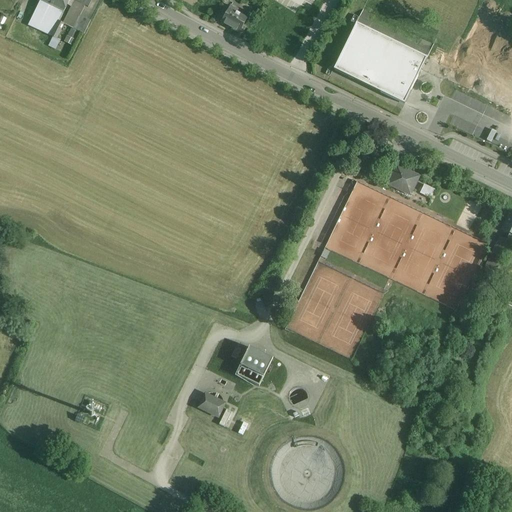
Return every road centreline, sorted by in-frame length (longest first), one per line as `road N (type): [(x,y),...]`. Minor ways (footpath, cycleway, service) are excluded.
road 1 (residential): [(146,0),(372,116)]
road 2 (residential): [(269,313),(372,116)]
road 3 (residential): [(372,116),(511,185)]
